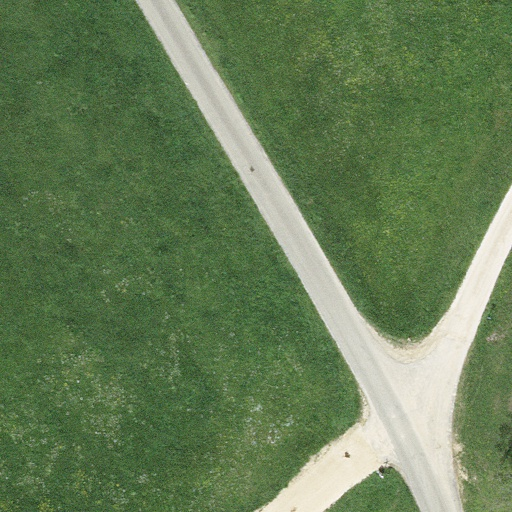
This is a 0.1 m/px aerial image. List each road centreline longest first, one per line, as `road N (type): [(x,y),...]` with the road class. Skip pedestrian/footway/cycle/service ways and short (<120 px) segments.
road 1 (unclassified): [(438,511),(401,412),(158,0)]
road 2 (track): [(511,220),(457,331),(401,412),(293,511)]
